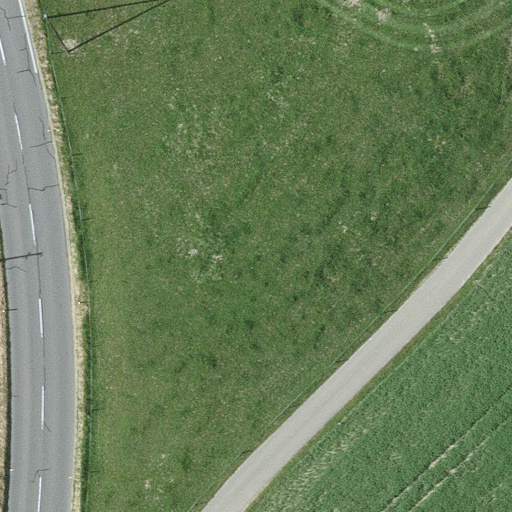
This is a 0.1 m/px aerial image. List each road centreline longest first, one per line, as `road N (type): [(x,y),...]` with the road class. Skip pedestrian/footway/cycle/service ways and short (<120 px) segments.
road 1 (secondary): [(38,511),(44,338),(0,34)]
road 2 (track): [(219,511),(404,324),(511,198)]
